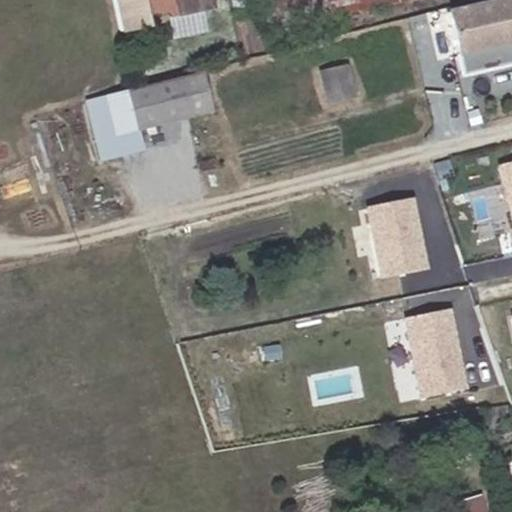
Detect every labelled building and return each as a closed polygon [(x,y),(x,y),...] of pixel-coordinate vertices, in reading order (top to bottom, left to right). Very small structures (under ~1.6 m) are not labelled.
[(199,11),(197,0),(113,0),(119,29),(145,23),(144,15),(169,10),(171,17),(199,11)] [(258,0),(266,33),(410,0),(258,0)] [(511,17),(508,0),(503,0),(447,13),(461,76),(511,64),(511,17)] [(334,51),(398,36),(396,21),(381,25),(333,38),(334,51)] [(353,95),(346,67),(321,73),(328,102),(353,95)] [(135,131),(210,112),(200,73),(131,90),(125,91),(135,131)] [(135,131),(125,91),(86,101),(101,160),(140,150),(135,131)] [(411,210),(404,186),(385,191),(391,210),(400,207),(401,212),(411,210)] [(511,234),(498,239),(511,288),(511,234)] [(437,338),(445,315),(431,311),(424,334),(437,338)]
